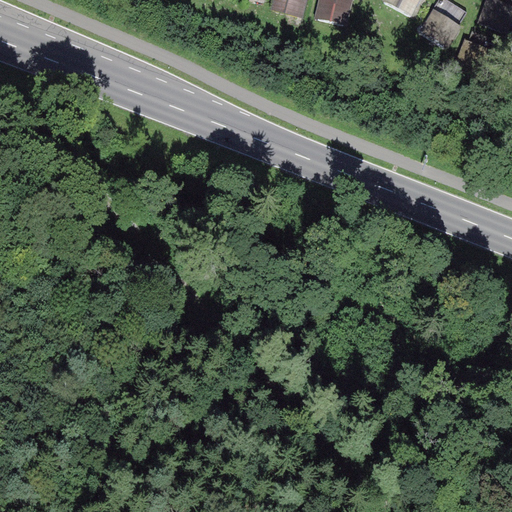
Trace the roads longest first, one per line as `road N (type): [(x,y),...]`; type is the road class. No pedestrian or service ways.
road 1 (track): [(0,105),(48,145),(398,511)]
road 2 (primary): [(511,238),(143,94)]
road 3 (tertiary): [(143,94),(0,13)]
road 4 (primary): [(143,94),(0,40)]
